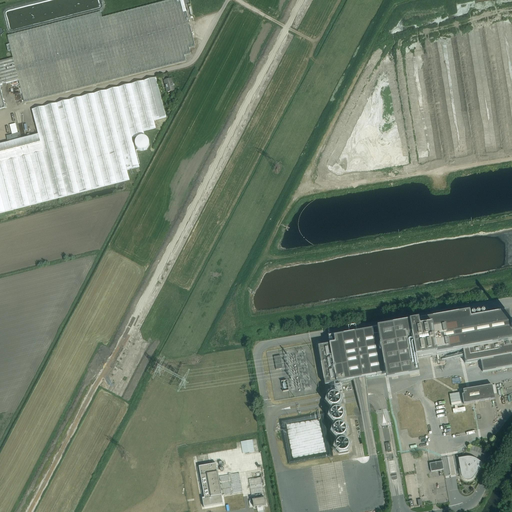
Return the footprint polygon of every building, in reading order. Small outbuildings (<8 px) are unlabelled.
[(170,0),(100,18),(99,12),(7,36),(9,44),(6,45),(8,51),(11,50),(13,58),(0,61),(0,213),(129,180),(127,170),(139,167),(131,135),(156,128),(154,120),(166,117),(156,78),(32,110),(38,134),(21,139),(19,133),(6,136),(8,142),(0,144),(0,108),(5,108),(0,88),(0,84),(19,80),(24,103),(185,61),(184,55),(190,54),(189,48),(195,46),(183,0),(170,0)] [(163,76),(164,81),(167,92),(174,91),(171,79),(168,80),(167,74),(163,75),(164,75),(163,76)] [(420,376),(417,359),(465,350),(467,362),(479,360),(481,372),(511,366),(511,330),(509,313),(489,316),(488,309),(402,325),(380,329),(382,335),(376,336),(375,330),(337,336),(338,343),(318,347),(325,385),(386,374),(387,382),(420,376)] [(281,356),(274,357),(276,370),(283,369),(281,356)] [(465,403),(465,404),(494,399),(491,385),(463,390),(463,395),(462,395),(463,404),(465,403)] [(339,390),(328,393),(325,402),(331,408),(328,417),(333,424),(330,432),(336,439),(333,448),(339,455),(350,454),(353,444),(347,437),(351,429),(344,422),(348,413),(341,406),(345,398),(339,390)] [(459,393),(449,395),(451,406),(461,404),(459,393)] [(289,447),(291,456),(301,453),(303,452),(302,449),(304,448),(307,447),(308,451),(313,450),(314,453),(316,452),(316,450),(324,448),(321,437),(319,437),(317,429),(312,431),(310,427),(315,426),(314,423),(304,426),(298,430),(296,428),(294,429),(292,428),(291,428),(290,426),(285,430),(288,442),(290,441),(291,445),(289,447)] [(483,464),(477,460),(476,460),(475,459),(474,458),(473,458),(472,458),(471,457),(470,457),(469,457),(468,457),(467,457),(466,457),(458,459),(460,469),(461,475),(461,476),(462,478),(464,479),(465,480),(467,481),(469,480),(471,480),(472,479),(473,478),(478,472),(483,464)] [(443,470),(442,461),(429,464),(430,472),(443,470)] [(222,504),(217,472),(215,464),(196,467),(197,472),(199,471),(200,475),(198,475),(203,507),(222,504)] [(247,482),(250,497),(262,495),(259,480),(247,482)] [(265,505),(264,498),(252,500),(253,507),(265,505)]
